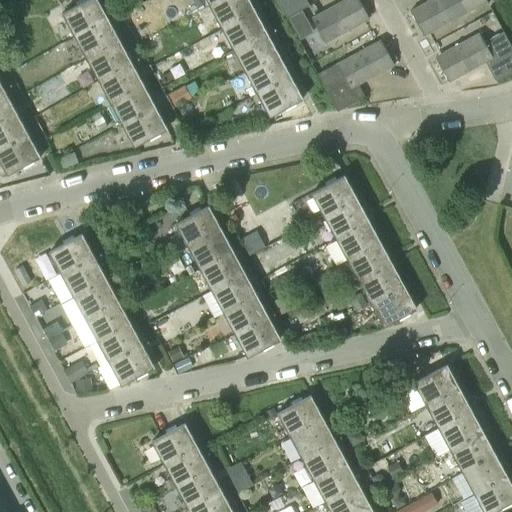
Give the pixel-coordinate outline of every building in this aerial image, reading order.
[(76,35),(108,17),(98,0),(85,0),(63,12),(76,35)] [(249,0),(220,0),(210,5),(222,27),(255,9),(249,0)] [(307,0),(277,0),(288,18),(303,10),(310,6),(307,0)] [(326,42),(365,21),(361,14),(366,12),(359,0),(343,0),(312,17),(326,42)] [(486,0),(427,0),(428,1),(411,10),(421,28),(425,26),(429,33),(487,1),(486,0)] [(255,9),(222,27),(234,49),(267,31),(255,9)] [(299,39),(314,31),(303,10),(288,18),(299,39)] [(87,57),(120,39),(108,17),(76,35),(87,57)] [(511,52),(511,45),(504,30),(485,41),(480,32),(440,54),(444,60),(439,63),(449,81),(486,62),(488,66),(511,52)] [(267,31),(234,49),(246,71),(279,53),(267,31)] [(99,78),(131,61),(120,39),(87,57),(99,78)] [(380,49),(377,42),(337,63),(317,74),(337,111),(365,96),(359,84),(395,64),(385,46),(380,49)] [(279,53),(246,71),(258,93),(290,75),(279,53)] [(111,100),(143,83),(131,61),(99,78),(111,100)] [(164,84),(174,78),(170,70),(159,76),(164,84)] [(290,75),(258,93),(270,115),(303,98),(290,75)] [(123,122),(155,105),(143,83),(111,100),(123,122)] [(176,106),(192,97),(185,84),(169,94),(176,106)] [(4,89),(0,91),(0,120),(16,111),(4,89)] [(155,105),(123,122),(135,145),(167,128),(155,105)] [(16,111),(0,120),(0,148),(28,133),(16,111)] [(100,111),(92,115),(100,130),(108,126),(100,111)] [(28,133),(0,148),(0,158),(8,174),(40,156),(28,133)] [(63,168),(65,167),(79,162),(74,151),(59,157),(63,168)] [(312,192),(325,215),(357,197),(345,175),(312,192)] [(357,197),(325,215),(337,237),(369,219),(357,197)] [(188,245),(221,228),(209,205),(176,222),(188,245)] [(369,219),(337,237),(348,259),(381,241),(369,219)] [(148,224),(141,227),(146,237),(153,233),(148,224)] [(200,267),(233,250),(221,228),(188,245),(200,267)] [(247,251),(251,249),(262,243),(255,231),(244,236),(240,238),(247,251)] [(49,251),(61,274),(95,256),(82,233),(49,251)] [(381,241),(348,259),(360,280),(393,263),(381,241)] [(212,289),(245,271),(233,250),(200,267),(212,289)] [(95,256),(61,274),(73,296),(106,278),(95,256)] [(129,270),(125,261),(118,265),(123,273),(129,270)] [(393,263),(360,280),(372,302),(404,285),(393,263)] [(23,265),(15,270),(23,286),(32,282),(23,265)] [(223,311),(256,293),(245,271),(212,289),(223,311)] [(274,279),(281,292),(291,287),(284,274),(274,279)] [(106,278),(73,296),(85,318),(118,300),(106,278)] [(404,285),(372,302),(384,325),(417,308),(404,285)] [(356,310),(367,305),(361,292),(350,298),(356,310)] [(235,333),(268,315),(256,293),(223,311),(235,333)] [(44,311),(47,309),(42,299),(38,301),(30,306),(35,316),(44,311)] [(118,300),(85,318),(97,340),(130,321),(118,300)] [(280,338),(268,315),(235,333),(247,356),(280,338)] [(152,324),(160,338),(169,333),(161,319),(152,324)] [(130,321),(97,340),(109,361),(142,343),(130,321)] [(55,350),(67,343),(61,332),(49,338),(55,350)] [(142,343),(109,361),(121,384),(155,366),(142,343)] [(178,346),(167,351),(173,361),(184,356),(178,346)] [(175,364),(179,373),(193,366),(189,357),(175,364)] [(81,360),(64,369),(70,381),(88,372),(86,368),(81,360)] [(395,376),(407,374),(405,361),(393,364),(395,376)] [(415,381),(427,404),(459,387),(447,364),(415,381)] [(76,381),(77,393),(90,391),(88,380),(76,381)] [(459,387),(427,404),(439,426),(471,408),(459,387)] [(291,435),(323,417),(311,394),(278,412),(291,435)] [(278,415),(274,407),(266,411),(271,419),(278,415)] [(471,408),(439,426),(451,448),(483,430),(471,408)] [(349,411),(340,415),(338,416),(344,429),(350,426),(352,418),(352,417),(349,411)] [(303,457),(335,439),(323,417),(291,435),(303,457)] [(152,440),(165,463),(198,445),(185,422),(152,440)] [(483,430),(451,448),(463,469),(495,452),(483,430)] [(364,440),(360,433),(353,431),(350,433),(347,434),(353,446),(356,444),(364,440)] [(314,479),(347,461),(335,439),(303,457),(314,479)] [(198,445),(165,463),(176,485),(209,467),(198,445)] [(495,452),(463,469),(475,491),(507,474),(495,452)] [(239,492),(253,485),(241,460),(227,467),(239,492)] [(398,460),(387,466),(393,478),(404,472),(398,460)] [(326,500),(359,483),(347,461),(314,479),(326,500)] [(209,467),(176,485),(188,507),(221,489),(209,467)] [(372,477),(378,487),(387,482),(383,476),(377,474),(372,477)] [(511,483),(507,474),(475,491),(485,511),(490,511),(511,500),(511,483)] [(172,477),(163,482),(168,490),(176,485),(172,477)] [(386,502),(387,501),(392,499),(396,507),(406,502),(404,498),(397,497),(397,496),(400,487),(397,481),(380,489),(379,490),(386,502)] [(332,511),(357,511),(370,505),(359,483),(326,500),(332,511)] [(221,489),(188,507),(191,511),(230,511),(233,511),(221,489)] [(423,511),(438,504),(431,491),(392,511),(390,511),(423,511)] [(141,511),(157,511),(150,499),(138,505),(141,511)]
